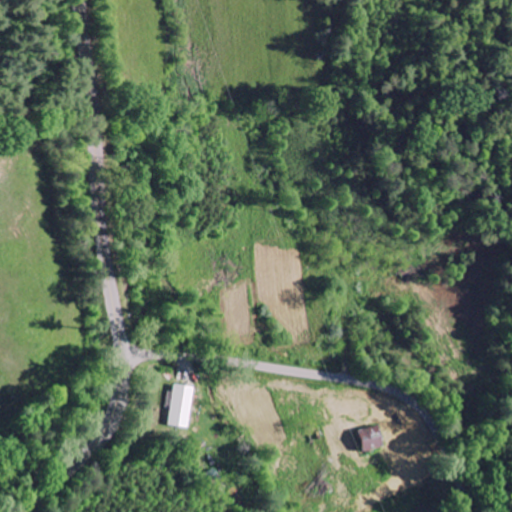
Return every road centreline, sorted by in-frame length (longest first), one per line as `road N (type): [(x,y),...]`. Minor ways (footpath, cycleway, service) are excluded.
road 1 (secondary): [(18,511),(84,457),(119,391),(77,0)]
road 2 (residential): [(468,511),(436,430),(396,391),(241,361),(121,356)]
